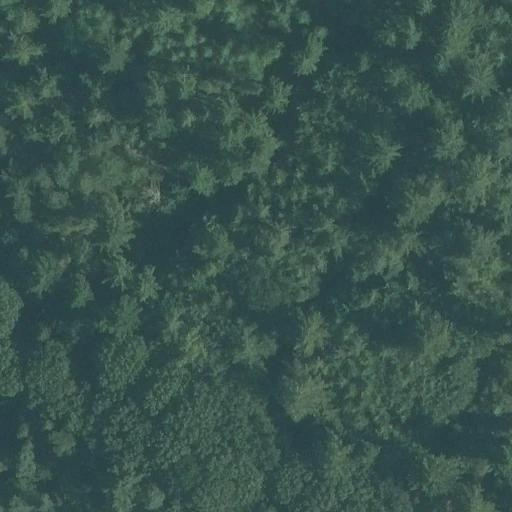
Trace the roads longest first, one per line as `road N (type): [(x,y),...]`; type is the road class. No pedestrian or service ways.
road 1 (track): [(222,445),(471,24),(467,0)]
road 2 (track): [(335,511),(0,313)]
